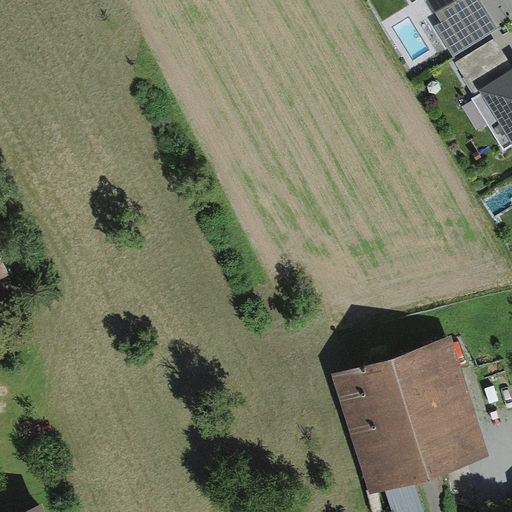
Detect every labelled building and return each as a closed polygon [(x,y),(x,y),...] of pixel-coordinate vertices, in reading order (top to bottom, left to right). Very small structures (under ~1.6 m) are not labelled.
[(482,0),(445,0),(435,6),(444,22),(437,26),(455,55),(499,28),(482,0)] [(511,68),(495,40),(458,62),(466,75),(475,70),(502,114),(493,119),(510,146),(511,144),(511,68)] [(0,277),(12,272),(0,246),(0,277)] [(500,456),(460,337),(339,377),(379,496),(500,456)] [(52,511),(48,501),(14,511),(52,511)]
